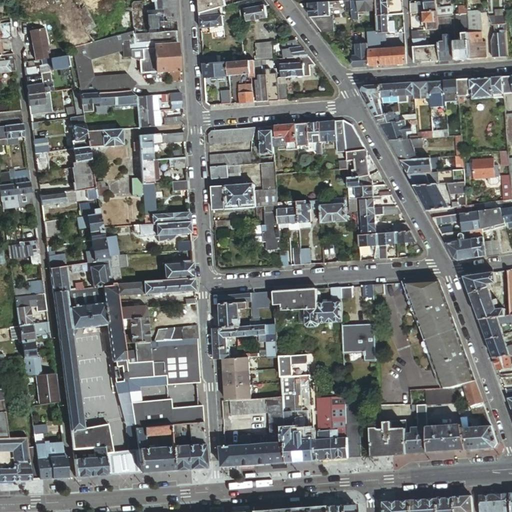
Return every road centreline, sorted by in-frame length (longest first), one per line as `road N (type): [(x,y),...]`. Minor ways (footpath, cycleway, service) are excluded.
road 1 (residential): [(448,269),(204,284)]
road 2 (secondary): [(8,505),(215,491)]
road 3 (unclassified): [(215,491),(204,284)]
road 4 (unclassified): [(511,445),(448,269)]
road 5 (unclassified): [(448,269),(357,107)]
road 6 (residential): [(340,78),(511,66)]
road 7 (unclassified): [(204,284),(195,120)]
road 8 (residential): [(357,107),(195,120)]
road 9 (secondary): [(215,491),(369,481)]
road 10 (unclassified): [(188,0),(195,120)]
